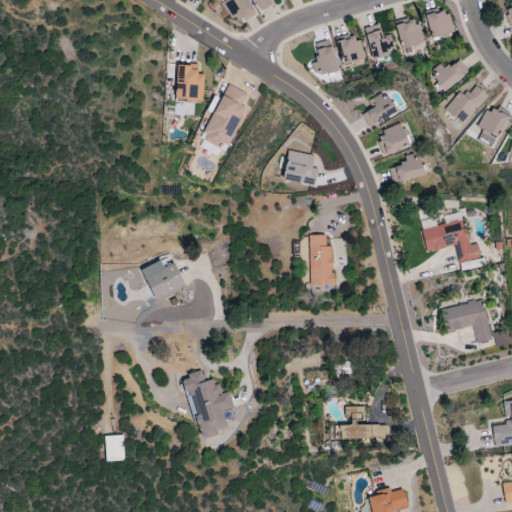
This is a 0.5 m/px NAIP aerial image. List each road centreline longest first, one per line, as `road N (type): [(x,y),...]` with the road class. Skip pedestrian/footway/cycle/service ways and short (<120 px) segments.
road 1 (residential): [(167,12),(337,129),(366,186),(389,283)]
road 2 (residential): [(399,330),(120,337)]
road 3 (residential): [(389,283),(447,511)]
road 4 (residential): [(371,0),(274,38),(244,61)]
